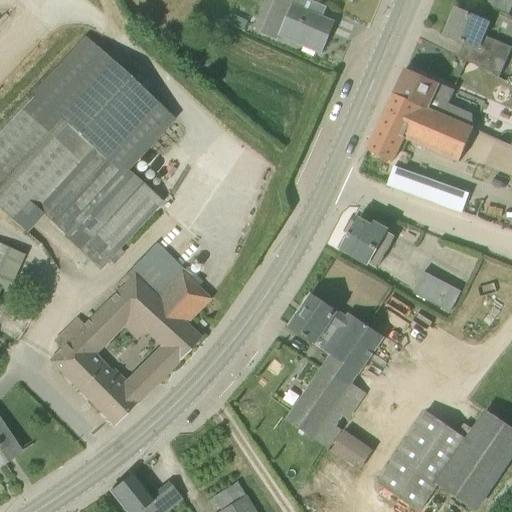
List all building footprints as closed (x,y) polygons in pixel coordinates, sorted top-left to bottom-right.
[(291,6),(279,35),(323,53),(335,23),(308,12),(312,1),(310,0),(282,0),(281,2),(291,6)] [(511,0),(488,0),(487,5),(509,15),(511,5),(511,0)] [(484,37),(490,25),(456,10),(445,36),(464,44),(458,58),(488,71),(500,44),(484,37)] [(32,92),(36,96),(96,152),(116,171),(122,165),(127,171),(174,121),(84,37),(32,92)] [(394,97),(450,121),(455,111),(447,107),(454,93),(439,86),(406,70),(394,97)] [(40,212),(96,152),(36,96),(0,134),(0,208),(11,219),(28,201),(40,212)] [(394,97),(368,151),(393,163),(399,151),(403,153),(409,142),(458,164),(473,132),(472,132),(450,121),(394,97)] [(113,264),(123,253),(119,248),(161,202),(127,171),(122,165),(116,171),(61,231),(87,255),(86,256),(99,269),(108,260),(113,264)] [(461,212),(467,195),(394,169),(388,185),(461,212)] [(346,238),(348,239),(342,249),(377,268),(394,237),(374,225),(372,229),(358,221),(350,235),(349,234),(346,238)] [(0,290),(6,293),(24,255),(0,245),(0,290)] [(140,372),(154,385),(200,339),(187,323),(210,297),(155,245),(128,272),(134,276),(111,299),(128,315),(162,347),(140,369),(140,372)] [(449,314),(461,293),(424,273),(412,294),(449,314)] [(288,328),(331,357),(286,422),(312,440),(333,410),(347,420),(364,395),(350,385),(383,338),(348,316),(346,319),(311,295),(310,297),(305,297),(302,302),(303,306),(288,328)] [(116,424),(141,399),(154,385),(140,372),(127,386),(112,371),(108,376),(88,357),(128,315),(111,299),(50,361),(116,424)] [(30,321),(12,310),(0,326),(0,330),(17,341),(30,321)] [(474,432),(437,487),(474,511),(511,454),(511,428),(486,410),(472,430),(474,432)] [(377,483),(419,511),(420,511),(437,487),(474,432),(472,430),(463,424),(456,433),(425,412),(377,483)] [(0,465),(19,453),(0,424),(0,465)] [(345,427),(330,451),(360,470),(375,446),(345,427)] [(109,491),(125,511),(161,511),(179,497),(168,483),(149,499),(129,475),(109,491)] [(218,511),(254,511),(237,483),(212,498),(220,511),(218,511)]
